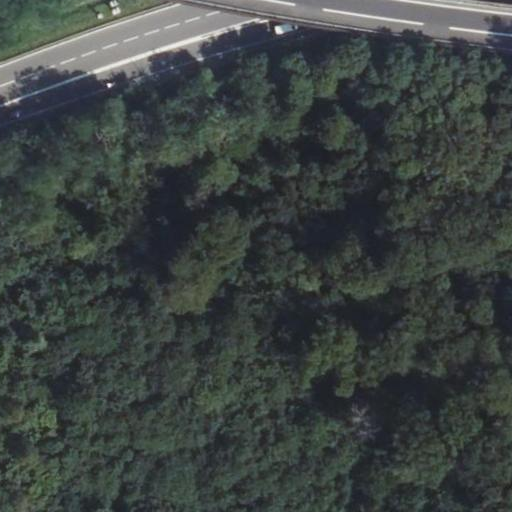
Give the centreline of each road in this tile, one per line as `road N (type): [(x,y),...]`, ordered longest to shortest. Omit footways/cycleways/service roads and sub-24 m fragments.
road 1 (track): [(0,353),(136,277),(255,319),(349,376),(507,511)]
road 2 (motorway): [(0,90),(39,101),(260,31),(397,0)]
road 3 (motorway): [(0,86),(246,0)]
road 4 (motorway): [(289,0),(511,30)]
